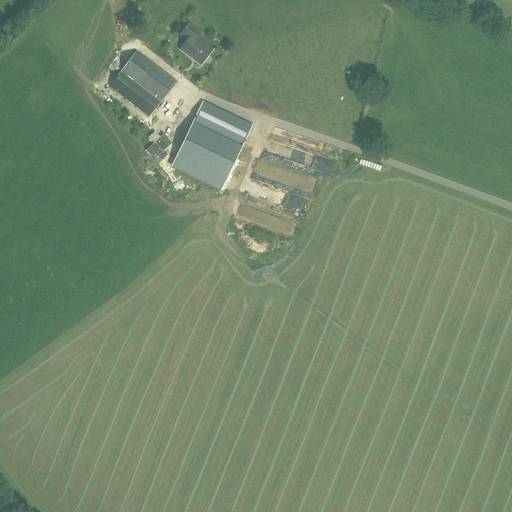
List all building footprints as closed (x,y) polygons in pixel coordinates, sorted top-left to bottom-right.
[(201,33),(189,24),(181,34),(188,39),(181,50),(201,65),(212,49),(197,38),(201,33)] [(178,81),(137,50),(123,69),(163,99),(178,81)] [(163,99),(123,69),(109,87),(149,116),(163,99)] [(204,101),(190,130),(238,154),(252,125),(204,101)] [(166,134),(148,150),(171,174),(188,158),(166,134)] [(299,207),(302,198),(288,194),(285,204),(299,207)]
